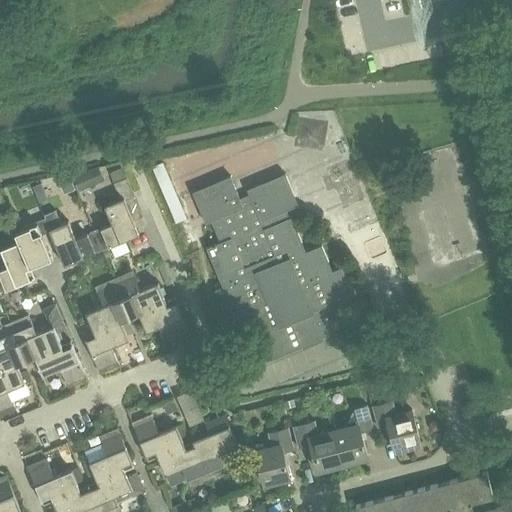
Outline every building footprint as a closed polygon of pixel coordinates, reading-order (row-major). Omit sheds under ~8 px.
[(86,173),(74,178),(80,192),(92,187),(86,173)] [(215,290),(227,316),(237,312),(248,338),(259,334),(270,359),(302,346),(300,341),(321,333),(322,337),(351,325),(340,299),(354,293),(343,266),(333,271),(322,245),(306,251),(291,217),(286,219),(282,211),(298,205),(285,173),(247,189),(249,194),(240,198),(230,176),(193,192),(206,223),(211,221),(220,242),(207,248),(223,286),(215,290)] [(94,231),(101,250),(139,234),(125,200),(135,196),(127,176),(112,182),(119,200),(105,205),(112,223),(94,231)] [(15,233),(19,241),(23,251),(33,247),(40,263),(52,258),(37,221),(25,226),(26,228),(15,233)] [(49,229),(51,233),(64,265),(101,250),(94,231),(76,238),(69,221),(49,229)] [(8,267),(0,270),(0,292),(35,278),(31,266),(40,263),(33,247),(23,251),(19,241),(1,249),(8,267)] [(133,271),(115,279),(131,317),(140,313),(166,301),(158,282),(141,290),(133,271)] [(131,317),(115,279),(96,287),(104,305),(86,312),(94,331),(122,320),(131,317)] [(140,313),(141,316),(148,331),(165,324),(172,342),(191,335),(175,297),(166,301),(140,313)] [(26,361),(35,357),(62,344),(57,333),(66,329),(63,322),(36,333),(29,315),(10,323),(26,361)] [(129,339),(122,320),(94,331),(85,335),(100,373),(119,365),(112,346),(129,339)] [(26,361),(10,323),(0,326),(0,370),(17,364),(26,361)] [(62,344),(35,357),(43,375),(60,368),(68,386),(87,378),(73,345),(64,349),(62,344)] [(25,383),(17,364),(0,370),(0,414),(15,408),(7,390),(25,383)] [(393,400),(372,405),(378,428),(389,425),(395,451),(421,444),(412,410),(397,414),(393,400)] [(334,430),(343,464),(368,458),(362,432),(374,429),(367,405),(354,408),(358,424),(334,430)] [(194,440),(210,478),(227,470),(220,452),(237,445),(230,425),(226,414),(206,423),(210,433),(194,440)] [(184,444),(183,439),(177,425),(159,433),(151,415),(133,422),(148,460),(158,456),(184,444)] [(440,426),(436,417),(433,419),(431,424),(433,429),(440,426)] [(318,471),(343,464),(334,430),(319,434),(315,420),(293,426),(298,448),(311,445),(318,471)] [(271,447),(255,451),(264,485),(290,478),(283,452),(294,449),(288,427),(267,432),(271,447)] [(90,462),(97,480),(125,470),(134,466),(118,428),(100,436),(107,454),(90,462)] [(194,440),(184,444),(158,456),(165,475),(183,467),(191,486),(210,478),(194,440)] [(44,504),(53,500),(79,488),(72,469),(54,477),(46,458),(28,466),(44,504)] [(133,488),(125,470),(97,480),(88,484),(99,511),(121,511),(115,496),(133,488)] [(357,511),(474,511),(479,511),(496,505),(487,471),(356,505),(357,511)] [(0,511),(22,511),(7,475),(0,477),(0,511)] [(99,511),(88,484),(79,488),(53,500),(57,511),(75,511),(78,511),(99,511)] [(226,511),(230,510),(225,498),(208,505),(210,511),(226,511)] [(511,511),(511,500),(496,505),(479,511),(478,511),(511,511)]
